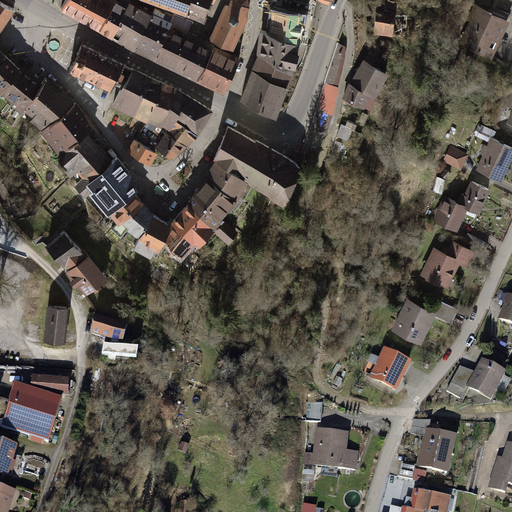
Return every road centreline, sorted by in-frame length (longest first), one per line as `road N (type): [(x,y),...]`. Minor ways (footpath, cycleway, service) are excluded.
road 1 (residential): [(39,511),(72,410),(76,304),(61,278),(0,220)]
road 2 (residential): [(37,6),(44,61),(76,89),(137,173),(161,175),(181,160),(222,104)]
road 3 (residential): [(511,235),(454,354),(388,450),(370,511)]
road 4 (secondary): [(222,104),(37,6)]
road 5 (secondary): [(338,0),(288,122),(268,127),(222,104)]
